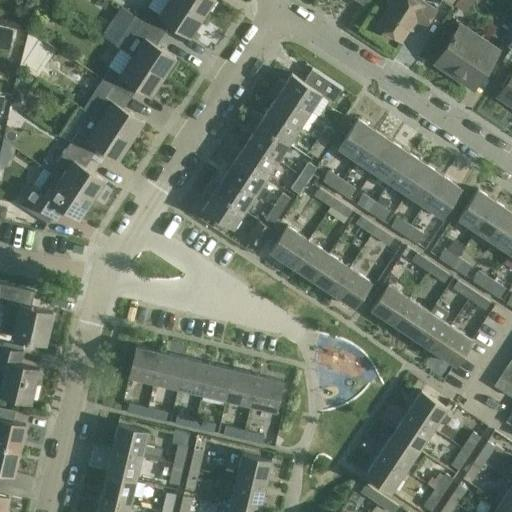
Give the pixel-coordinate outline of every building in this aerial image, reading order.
[(149,8),(142,19),(164,33),(171,23),(190,36),(203,17),(177,0),(168,0),(159,14),(149,8)] [(177,0),(203,17),(214,0),(177,0)] [(336,20),(346,2),(343,0),(336,0),(327,15),(336,20)] [(425,26),(436,9),(421,0),(389,0),(388,2),(392,4),(378,24),(401,39),(414,19),(425,26)] [(134,14),(114,44),(120,48),(132,56),(164,76),(176,57),(156,44),(164,33),(142,19),(134,14)] [(511,44),(511,23),(503,38),(511,44)] [(472,87),(497,50),(460,26),(438,59),(460,73),(457,77),(472,87)] [(0,27),(0,46),(7,48),(12,30),(0,27)] [(103,78),(110,83),(125,93),(132,82),(152,95),(164,76),(132,56),(120,74),(110,67),(103,78)] [(279,78),(274,85),(311,110),(321,94),(333,101),(342,88),(343,87),(312,67),(311,68),(312,68),(304,81),(291,73),(285,82),(279,78)] [(511,104),(511,74),(498,95),(511,104)] [(103,78),(83,108),(87,111),(132,140),(144,121),(124,108),(131,97),(125,93),(110,83),(103,78)] [(275,98),(270,106),(300,126),(311,110),(274,85),(269,93),(275,98)] [(19,91),(12,102),(22,108),(29,98),(19,91)] [(252,119),(289,143),(300,126),(270,106),(264,115),(257,111),(252,119)] [(71,142),(93,156),(100,146),(119,159),(132,140),(90,112),(87,111),(75,130),(77,132),(71,142)] [(338,147),(356,159),(376,129),(358,118),(338,147)] [(248,140),(278,160),(289,143),(252,119),(247,127),(253,131),(248,140)] [(326,125),(317,138),(326,144),(335,131),(326,125)] [(356,159),(373,170),(393,141),(376,129),(356,159)] [(15,130),(5,130),(5,141),(15,140),(15,130)] [(326,144),(317,138),(309,151),(317,157),(326,144)] [(235,144),(230,152),(267,176),(278,160),(248,140),(242,149),(235,144)] [(373,170),(390,181),(410,152),(393,141),(373,170)] [(67,169),(61,178),(93,199),(105,180),(85,167),(93,156),(71,142),(57,163),(67,169)] [(255,193),(256,193),(267,200),(273,191),(261,184),(267,176),(230,152),(225,160),(231,164),(226,173),(255,193)] [(407,192),(427,163),(410,152),(390,181),(407,192)] [(308,161),(299,174),(307,180),(316,167),(308,161)] [(407,192),(424,204),(443,175),(427,163),(407,192)] [(323,179),(336,188),(342,179),(329,170),(323,179)] [(21,205),(48,222),(52,215),(53,216),(61,205),(80,217),(93,199),(61,178),(60,179),(51,173),(40,190),(33,186),(25,197),(25,198),(21,205)] [(208,186),(244,210),(255,193),(226,173),(220,182),(213,178),(208,186)] [(299,174),(290,188),(299,193),(307,180),(299,174)] [(443,175),(424,204),(442,216),(461,186),(443,175)] [(356,187),(342,179),(336,188),(350,197),(356,187)] [(244,210),(208,186),(203,193),(209,198),(203,207),(233,227),(244,210)] [(315,194),(331,205),(336,198),(320,187),(315,194)] [(477,229),(496,200),(478,188),(459,217),(477,229)] [(282,192),(273,205),(281,210),(290,197),(282,192)] [(357,202),(370,211),(376,201),(363,192),(357,202)] [(336,198),(331,205),(348,216),(353,209),(336,198)] [(477,229),(494,241),(511,212),(511,210),(496,200),(477,229)] [(390,210),(376,201),(370,211),(383,219),(390,210)] [(281,210),(273,205),(265,218),(273,224),(281,210)] [(511,212),(494,241),(510,252),(511,249),(511,212)] [(356,222),(372,233),(377,225),(361,214),(356,222)] [(397,215),(391,224),(404,233),(410,224),(397,215)] [(259,220),(248,237),(259,244),(271,228),(259,220)] [(424,233),(410,224),(404,233),(417,242),(424,233)] [(292,264),(309,239),(287,225),(270,250),(292,264)] [(377,225),(372,233),(389,244),(394,236),(377,225)] [(292,264),(312,278),(329,253),(309,239),(292,264)] [(445,247),(438,256),(452,265),(458,256),(445,247)] [(412,259),(428,270),(433,263),(417,252),(412,259)] [(312,278),(333,292),(350,266),(329,253),(312,278)] [(471,265),(458,256),(452,265),(465,274),(471,265)] [(450,274),(433,263),(428,270),(445,281),(450,274)] [(350,266),(333,292),(354,306),(371,280),(350,266)] [(485,288),(492,278),(479,269),(472,279),(485,288)] [(506,287),(492,278),(485,288),(499,297),(506,287)] [(453,286),(469,297),(474,290),(458,279),(453,286)] [(0,324),(0,331),(13,334),(12,335),(45,343),(53,311),(31,307),(35,291),(0,283),(0,299),(5,301),(0,324)] [(393,322),(410,297),(389,283),(372,308),(393,322)] [(491,301),(474,290),(469,297),(486,308),(491,301)] [(393,322),(414,336),(431,311),(410,297),(393,322)] [(414,336),(434,350),(451,324),(443,319),(448,311),(436,303),(431,311),(414,336)] [(472,339),(451,324),(434,350),(455,364),(472,339)] [(0,394),(32,402),(39,368),(20,364),(23,350),(0,344),(0,366),(4,368),(0,386),(0,394)] [(154,381),(162,351),(136,345),(129,375),(154,381)] [(162,351),(154,381),(178,387),(186,357),(162,351)] [(186,357),(178,387),(202,392),(209,362),(186,357)] [(209,362),(202,392),(226,398),(233,368),(209,362)] [(500,375),(511,382),(511,369),(507,366),(500,375)] [(233,368),(226,398),(250,404),(258,374),(233,368)] [(258,374),(250,404),(276,410),(283,380),(258,374)] [(511,382),(500,375),(494,385),(511,396),(511,382)] [(355,386),(356,408),(374,407),(373,386),(355,386)] [(407,411),(433,428),(447,407),(422,390),(407,411)] [(127,411),(146,415),(148,407),(129,402),(127,411)] [(167,411),(148,407),(146,415),(165,420),(167,411)] [(419,449),(433,428),(407,411),(394,432),(419,449)] [(175,422),(194,427),(196,418),(177,413),(175,422)] [(0,444),(20,449),(26,425),(0,418),(0,444)] [(196,418),(194,427),(214,431),(216,423),(196,418)] [(118,423),(112,448),(160,459),(163,448),(145,444),(148,430),(118,423)] [(242,438),(244,429),(225,425),(223,434),(242,438)] [(244,429),(242,438),(262,443),(264,434),(244,429)] [(462,448),(469,453),(480,436),(474,431),(462,448)] [(406,469),(419,449),(394,432),(380,452),(406,469)] [(477,457),(484,462),(495,445),(488,441),(477,457)] [(178,443),(173,462),(182,464),(187,445),(178,443)] [(20,449),(0,444),(0,470),(14,474),(20,449)] [(195,447),(190,466),(199,468),(203,449),(195,447)] [(160,459),(112,448),(106,472),(136,479),(142,455),(160,459)] [(469,453),(462,448),(452,464),(459,469),(469,453)] [(242,452),(236,477),(266,484),(272,459),(242,452)] [(406,469),(380,452),(366,473),(391,490),(406,469)] [(473,478),(484,462),(477,457),(466,474),(473,478)] [(182,464),(173,462),(169,482),(178,484),(182,464)] [(199,468),(190,466),(185,485),(194,487),(199,468)] [(106,472),(101,496),(131,503),(136,479),(106,472)] [(435,489),(443,494),(453,477),(446,472),(444,475),(439,472),(434,479),(431,477),(427,483),(435,489)] [(266,484),(236,477),(230,501),(260,508),(266,484)] [(449,498),(457,503),(468,487),(460,482),(449,498)] [(361,491),(378,502),(383,494),(366,483),(361,491)] [(511,484),(500,502),(511,510),(511,484)] [(443,494),(435,489),(424,505),(431,510),(443,494)] [(167,491),(162,511),(168,511),(170,511),(175,493),(167,491)] [(0,511),(5,511),(9,496),(0,494),(0,511)] [(383,494),(378,502),(393,511),(394,511),(399,505),(383,494)] [(183,495),(179,511),(188,511),(192,497),(183,495)] [(128,511),(131,503),(101,496),(96,511),(128,511)] [(450,511),(457,503),(449,498),(439,511),(450,511)] [(230,501),(227,511),(259,511),(260,508),(230,501)] [(511,511),(511,510),(500,502),(493,511),(511,511)]
